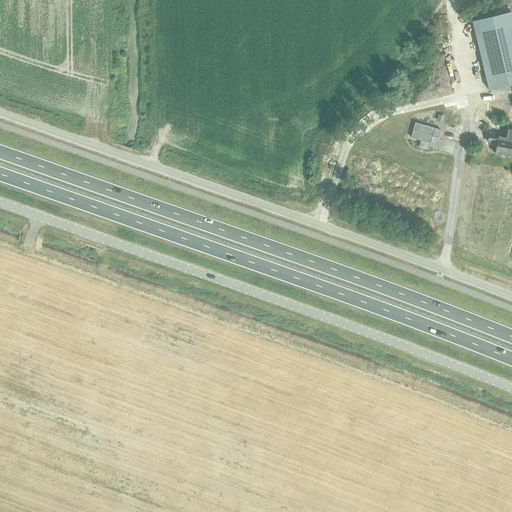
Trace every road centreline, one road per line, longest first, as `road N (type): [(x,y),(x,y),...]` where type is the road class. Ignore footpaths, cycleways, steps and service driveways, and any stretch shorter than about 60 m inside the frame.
road 1 (trunk): [(0,174),(511,360)]
road 2 (unclassified): [(0,202),(511,388)]
road 3 (trunk): [(511,336),(0,152)]
road 4 (unclassified): [(440,268),(0,112)]
road 5 (residential): [(440,268),(468,75),(451,5)]
